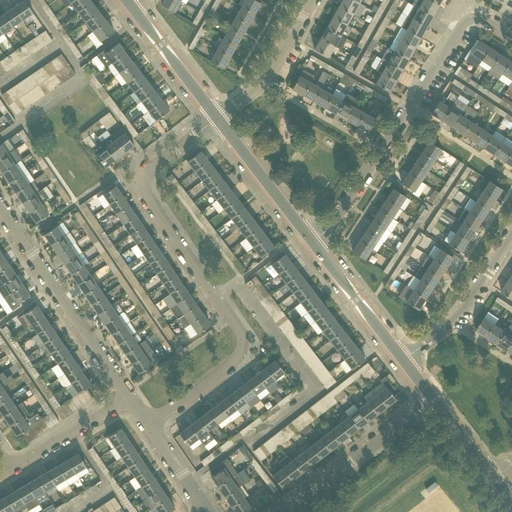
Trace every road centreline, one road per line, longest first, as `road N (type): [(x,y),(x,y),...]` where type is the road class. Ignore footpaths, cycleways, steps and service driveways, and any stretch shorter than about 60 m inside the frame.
road 1 (residential): [(148,424),(241,351),(243,338),(143,187),(146,172),(217,117)]
road 2 (residential): [(312,241),(328,229),(463,23),(484,20),(511,36)]
road 3 (residential): [(129,397),(0,204)]
road 4 (residential): [(293,511),(433,402)]
road 5 (residential): [(403,360),(461,315),(511,238)]
road 6 (residential): [(312,241),(217,117)]
road 7 (residential): [(217,117),(270,75),(312,0)]
road 8 (residential): [(403,360),(312,241)]
road 9 (residential): [(217,117),(130,6)]
road 10 (residential): [(8,469),(129,397)]
